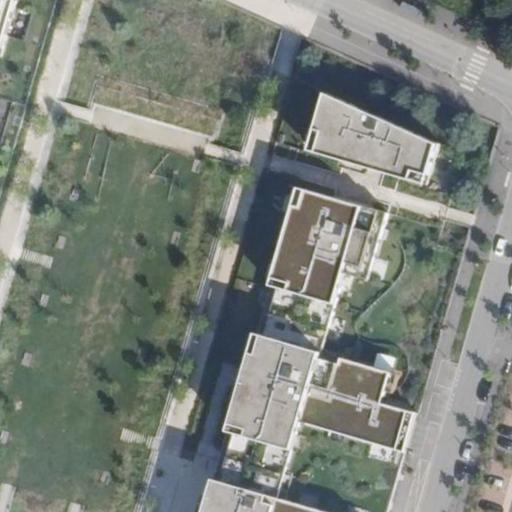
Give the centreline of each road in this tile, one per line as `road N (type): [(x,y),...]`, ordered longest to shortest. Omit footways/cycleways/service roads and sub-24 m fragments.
road 1 (residential): [(433,511),(511,250)]
road 2 (residential): [(511,85),(321,0)]
